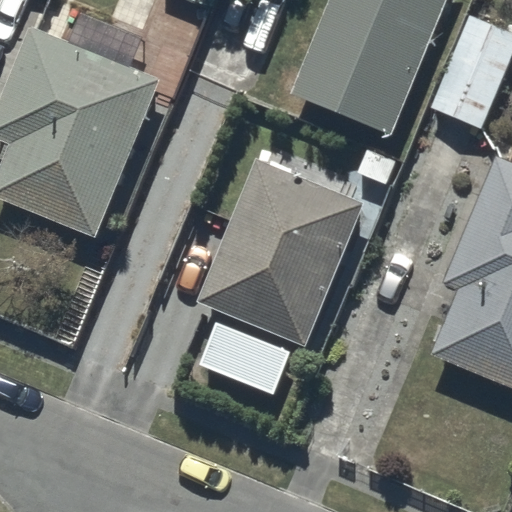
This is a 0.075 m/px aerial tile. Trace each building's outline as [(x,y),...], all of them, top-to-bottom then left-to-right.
[(453,0),(337,0),(292,109),(392,150),(453,0)] [(511,74),(511,40),(475,24),(433,120),(483,141),(511,74)] [(162,96),(33,44),(0,123),(0,154),(12,159),(0,187),(0,215),(97,255),(162,96)] [(372,217),(264,169),(200,316),(223,326),(201,376),(271,407),(292,360),(306,366),(372,217)] [(511,179),(499,174),(444,300),(460,307),(433,369),(511,403),(511,179)]
